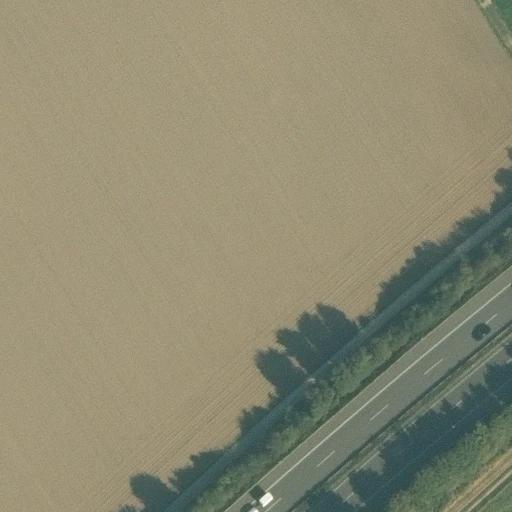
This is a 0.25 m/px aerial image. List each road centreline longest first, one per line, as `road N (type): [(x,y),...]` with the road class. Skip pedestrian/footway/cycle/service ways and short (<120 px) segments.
road 1 (track): [(172,511),(511,207)]
road 2 (motorway): [(511,307),(269,511)]
road 3 (motorway): [(341,511),(511,366)]
